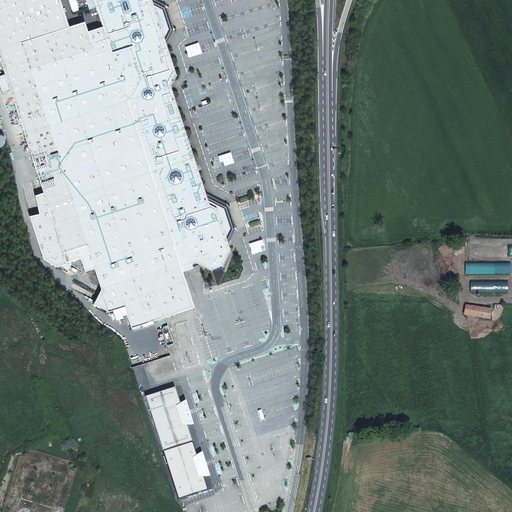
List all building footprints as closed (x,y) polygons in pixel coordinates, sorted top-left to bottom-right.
[(0,0),(0,59),(5,74),(10,91),(43,192),(35,195),(39,213),(30,216),(44,259),(56,267),(60,265),(68,270),(71,265),(70,262),(81,258),(85,271),(94,269),(101,289),(94,304),(109,311),(124,306),(131,327),(194,307),(183,272),(181,267),(187,265),(188,267),(192,266),(192,264),(196,262),(212,270),(222,267),(230,251),(228,244),(222,227),(226,225),(222,213),(218,214),(216,208),(209,204),(205,193),(170,86),(176,75),(166,45),(161,29),(164,27),(160,13),(156,14),(151,0),(86,0),(89,9),(96,7),(102,26),(88,31),(85,21),(69,27),(60,0),(0,0)] [(161,29),(166,45),(174,30),(166,6),(154,0),(151,0),(156,14),(160,13),(164,27),(161,29)] [(198,43),(185,47),(189,58),(202,53),(198,43)] [(10,91),(5,74),(0,75),(0,83),(3,93),(10,91)] [(230,152),(221,155),(224,166),(234,163),(230,152)] [(222,227),(228,244),(236,229),(228,205),(205,193),(209,204),(216,208),(218,214),(222,213),(226,225),(222,227)] [(262,251),(261,246),(264,245),(262,240),(249,244),(253,254),(262,251)] [(464,314),(466,314),(489,319),(491,310),(466,305),(464,314)] [(175,387),(145,397),(178,499),(208,490),(175,387)]
